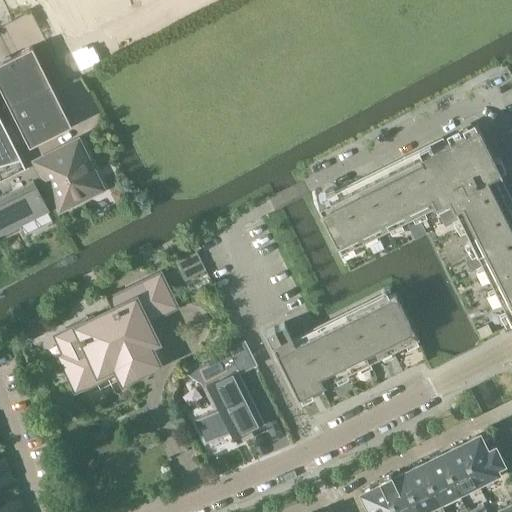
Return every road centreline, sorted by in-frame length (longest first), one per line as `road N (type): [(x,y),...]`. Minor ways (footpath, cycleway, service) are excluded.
road 1 (residential): [(511,143),(489,95),(229,223),(271,310),(249,321),(312,451)]
road 2 (residential): [(511,404),(288,511)]
road 3 (residential): [(312,451),(511,346)]
road 4 (residential): [(168,511),(312,451)]
road 5 (unclassified): [(49,511),(0,375)]
